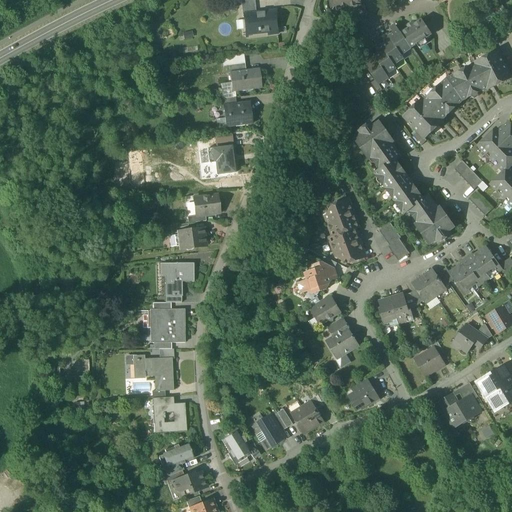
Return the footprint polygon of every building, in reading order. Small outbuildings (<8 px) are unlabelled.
[(240,0),(242,16),(243,15),(255,13),(253,0),(240,0)] [(328,0),(330,9),(336,7),(334,0),(328,0)] [(334,0),(336,7),(337,11),(346,9),(346,8),(348,8),(348,9),(349,9),(350,9),(349,8),(352,7),(352,8),(361,6),(359,0),(334,0)] [(268,36),(278,34),(276,11),(255,13),(243,15),(245,32),(257,30),(258,35),(259,34),(259,30),(267,29),(268,36)] [(401,34),(411,49),(431,36),(421,21),(413,26),(412,24),(407,27),(409,29),(401,34)] [(393,35),(389,38),(401,55),(411,49),(401,34),(395,26),(391,29),(394,33),(393,35)] [(448,39),(452,45),(457,51),(462,48),(454,35),(448,39)] [(386,45),(382,48),(394,65),(403,59),(401,55),(389,38),(388,36),(383,39),(386,43),(386,45)] [(457,51),(452,45),(437,55),(444,65),(459,55),(457,51)] [(378,55),(374,57),(386,75),(396,69),(394,65),(382,48),(381,46),(376,49),(379,53),(378,55)] [(417,133),(425,140),(443,122),(442,121),(462,102),(487,89),(488,91),(511,80),(511,79),(507,70),(498,52),(474,64),(475,66),(447,80),(424,102),(423,101),(404,119),(417,133)] [(388,78),(386,75),(374,57),(373,55),(369,58),(371,62),(371,65),(367,67),(378,85),(388,78)] [(225,61),(227,74),(232,73),(242,71),(240,59),(225,61)] [(232,73),(234,93),(258,89),(257,80),(260,80),(259,73),(251,74),(251,70),(245,71),(242,71),(232,73)] [(371,84),(377,94),(382,91),(376,81),(371,84)] [(373,99),(380,109),(385,105),(378,95),(373,99)] [(219,100),(220,109),(223,109),(223,108),(236,106),(235,104),(235,98),(219,100)] [(368,103),(375,113),(380,110),(373,100),(368,103)] [(363,106),(370,116),(375,113),(368,103),(363,106)] [(226,128),(251,125),(249,105),(236,106),(223,108),(223,109),(225,119),(226,128)] [(217,129),(226,128),(225,119),(215,120),(217,129)] [(429,245),(436,241),(439,244),(450,236),(447,233),(454,228),(440,208),(437,210),(428,197),(423,200),(395,161),(400,158),(391,145),(394,143),(379,123),(373,128),(371,125),(360,132),(362,136),(355,141),(369,160),(374,157),(376,160),(376,165),(380,171),(375,175),(404,215),(409,212),(414,218),(418,219),(420,222),(416,226),(429,245)] [(491,186),(511,207),(511,171),(509,169),(511,165),(511,126),(508,123),(499,132),(496,129),(478,147),(503,173),(491,186)] [(413,137),(422,146),(427,142),(425,140),(417,133),(413,137)] [(232,134),(214,136),(216,148),(232,146),(233,146),(232,134)] [(216,148),(207,149),(209,164),(215,163),(216,176),(235,173),(232,146),(216,148)] [(454,170),(474,191),(482,183),(463,162),(454,170)] [(468,200),(485,217),(493,209),(477,192),(468,200)] [(195,216),(196,217),(205,215),(219,214),(217,196),(193,199),(195,216)] [(339,259),(349,264),(365,258),(363,253),(364,252),(357,235),(356,235),(354,230),(358,229),(356,223),(357,223),(351,206),(350,206),(348,201),(334,206),(328,215),(325,217),(333,238),(329,239),(337,260),(339,259)] [(187,217),(188,224),(206,222),(205,215),(196,217),(195,216),(187,217)] [(171,236),(177,236),(176,232),(188,231),(188,224),(170,226),(171,236)] [(388,248),(398,262),(409,255),(399,240),(401,239),(390,224),(379,232),(390,246),(388,248)] [(176,232),(177,236),(171,236),(169,237),(171,248),(178,247),(179,250),(206,247),(203,229),(188,231),(176,232)] [(472,255),(466,259),(484,283),(502,271),(502,270),(499,266),(486,247),(474,256),(472,255)] [(502,271),(506,276),(511,271),(511,261),(510,258),(499,266),(502,270),(502,271)] [(325,259),(323,264),(334,270),(337,265),(325,259)] [(465,297),(484,283),(466,259),(460,263),(461,265),(449,273),(449,274),(454,281),(465,297)] [(308,292),(318,297),(320,293),(326,291),(330,284),(331,281),(338,279),(337,277),(334,270),(323,264),(322,263),(312,266),(314,271),(305,274),(307,281),(298,284),(301,294),(308,292)] [(181,297),(181,282),(193,282),(193,264),(175,264),(175,265),(160,265),(160,275),(165,275),(168,275),(168,288),(172,288),(173,296),(173,297),(181,297)] [(446,269),(441,273),(449,284),(454,281),(449,274),(449,273),(446,269)] [(432,271),(423,278),(436,297),(446,290),(444,288),(436,276),(432,271)] [(444,288),(449,284),(441,273),(436,276),(444,288)] [(426,304),(436,297),(423,278),(413,285),(416,290),(424,302),(426,304)] [(410,294),(411,295),(416,307),(424,302),(416,290),(410,294)] [(396,297),(390,298),(399,325),(407,323),(406,319),(413,317),(410,310),(410,309),(409,307),(407,307),(404,297),(403,295),(396,297)] [(410,309),(416,307),(411,295),(404,297),(407,307),(409,307),(410,309)] [(391,328),(399,325),(390,298),(387,299),(387,300),(379,303),(381,309),(379,310),(384,326),(390,324),(391,328)] [(315,310),(316,312),(329,304),(325,299),(310,308),(311,309),(315,310)] [(316,318),(320,325),(327,321),(332,323),(334,317),(340,313),(333,301),(329,304),(316,312),(317,314),(316,318)] [(488,317),(497,334),(511,325),(511,320),(504,307),(501,309),(499,308),(497,310),(496,312),(488,317)] [(153,310),(153,315),(153,328),(153,344),(166,343),(171,343),(185,343),(184,310),(170,310),(166,310),(153,310)] [(150,328),(153,328),(153,315),(149,315),(143,315),(143,328),(150,328)] [(334,333),(336,337),(344,332),(345,332),(346,332),(348,332),(349,331),(349,329),(343,319),(339,321),(328,328),(327,328),(331,335),(334,333)] [(477,333),(487,340),(492,337),(485,325),(482,326),(477,333)] [(460,349),(467,354),(473,344),(480,349),(487,340),(477,333),(467,326),(455,342),(462,347),(460,349)] [(335,356),(341,357),(358,347),(351,336),(346,335),(345,332),(344,332),(336,337),(327,342),(335,356)] [(434,349),(439,356),(444,353),(438,343),(432,347),(434,350),(434,349)] [(417,360),(427,376),(444,366),(439,356),(434,349),(434,350),(417,360)] [(171,350),(166,350),(161,350),(161,359),(169,359),(173,359),(173,350),(171,350)] [(155,375),(155,392),(164,391),(173,391),(172,371),(169,372),(169,359),(161,359),(143,360),(143,356),(134,357),(135,379),(144,378),(144,377),(145,377),(145,376),(155,375)] [(492,402),(497,410),(505,405),(511,400),(511,375),(506,366),(501,369),(502,370),(477,384),(483,394),(486,393),(492,403),(492,402)] [(352,388),(355,393),(369,384),(366,380),(352,388)] [(355,393),(354,394),(357,398),(352,401),(358,411),(362,409),(362,410),(379,400),(369,384),(355,393)] [(464,401),(464,402),(471,398),(473,401),(478,398),(471,386),(459,392),(464,401)] [(449,414),(457,427),(467,420),(471,421),(474,420),(475,416),(480,413),(473,401),(471,398),(464,402),(461,404),(459,403),(454,395),(450,398),(447,398),(447,399),(439,404),(446,416),(449,414)] [(314,401),(319,410),(328,405),(327,404),(322,396),(314,401)] [(165,405),(165,398),(152,399),(152,406),(165,405)] [(311,402),(302,408),(314,428),(324,423),(311,402)] [(152,406),(154,434),(186,432),(184,404),(165,405),(152,406)] [(304,435),(314,428),(302,408),(291,414),(304,435)] [(277,414),(287,429),(293,425),(283,410),(277,414)] [(285,438),(286,440),(292,437),(276,412),(271,415),(272,417),(285,438)] [(263,442),(267,449),(285,438),(272,417),(254,428),(258,435),(257,436),(261,443),(263,442)] [(248,447),(236,427),(226,433),(228,436),(221,440),(229,453),(227,454),(234,466),(251,455),(252,454),(248,447)] [(254,444),(248,447),(252,454),(251,455),(253,460),(261,455),(254,444)] [(192,457),(187,445),(179,448),(178,446),(164,451),(165,454),(171,468),(181,464),(180,461),(192,457)] [(164,471),(171,468),(165,454),(158,457),(163,471),(164,471)] [(171,468),(164,471),(167,477),(181,471),(183,471),(181,464),(171,468)] [(165,478),(168,486),(173,484),(172,482),(184,477),(181,471),(167,477),(165,478)] [(188,489),(190,494),(206,488),(201,473),(195,475),(194,476),(193,474),(184,477),(172,482),(173,484),(175,490),(179,492),(182,491),(188,489)] [(186,502),(189,510),(190,509),(202,504),(199,497),(186,502)] [(190,509),(191,511),(216,511),(212,500),(202,504),(190,509)]
